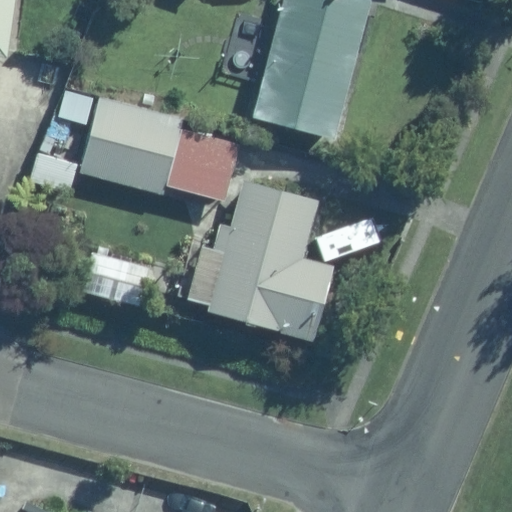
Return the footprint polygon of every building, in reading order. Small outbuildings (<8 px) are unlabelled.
[(0,0),(0,58),(9,60),(18,0),(0,0)] [(367,3),(355,0),(284,0),(256,118),(335,137),(367,3)] [(180,125),(103,103),(83,172),(163,195),(165,188),(227,206),(243,149),(179,131),(180,125)] [(32,157),(24,182),(71,196),(78,172),(32,157)] [(318,204),(243,183),(223,254),(197,247),(181,306),(312,343),(332,269),(302,261),(318,204)] [(155,273),(78,252),(67,291),(144,312),(155,273)]
